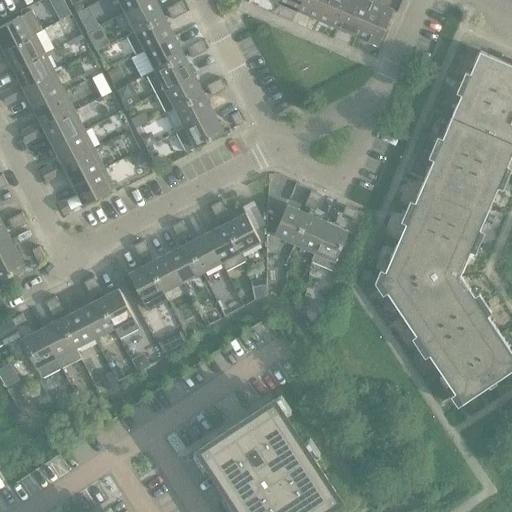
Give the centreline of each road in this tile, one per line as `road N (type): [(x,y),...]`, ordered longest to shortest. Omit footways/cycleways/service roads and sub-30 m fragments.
road 1 (residential): [(280,150),(66,258),(0,129)]
road 2 (residential): [(280,150),(344,182),(389,80)]
road 3 (residential): [(198,0),(280,150)]
road 4 (residential): [(394,66),(251,7)]
road 5 (residential): [(389,80),(280,150)]
